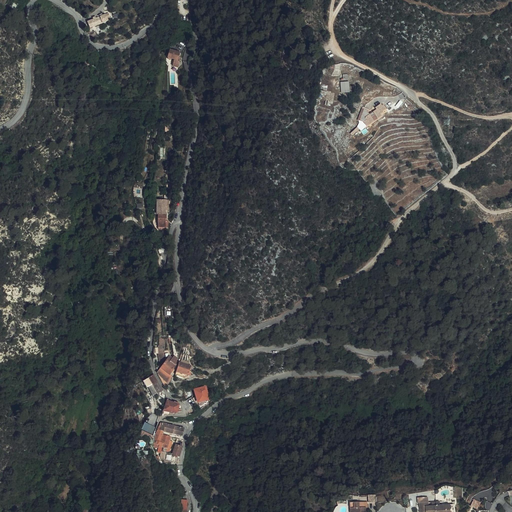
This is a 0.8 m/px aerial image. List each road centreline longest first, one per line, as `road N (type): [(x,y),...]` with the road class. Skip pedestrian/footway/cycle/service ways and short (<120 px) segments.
road 1 (unclassified): [(194,511),(180,466),(187,428),(221,401),(273,377),(362,374),(415,360),(406,352),(322,341),(215,353),(186,325),(178,246),(194,139),(190,0)]
road 2 (unclassified): [(164,0),(149,26),(115,46),(94,45),(54,0)]
road 3 (unclassified): [(32,0),(25,99),(0,128)]
road 4 (track): [(410,91),(341,56),(330,33),(333,0)]
